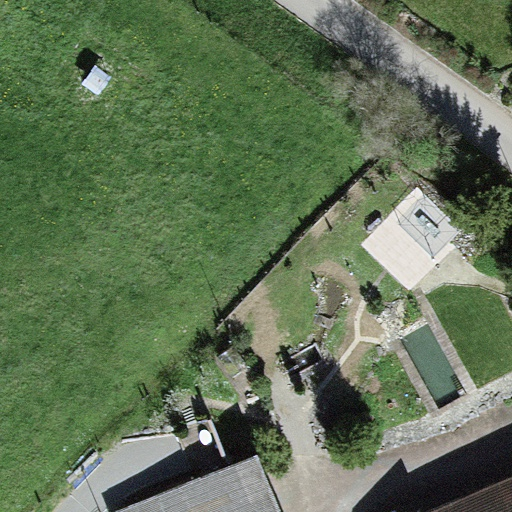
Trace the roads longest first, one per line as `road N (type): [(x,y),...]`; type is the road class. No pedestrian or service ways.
road 1 (unclassified): [(309,0),(511,155)]
road 2 (unknown): [(511,447),(358,511)]
